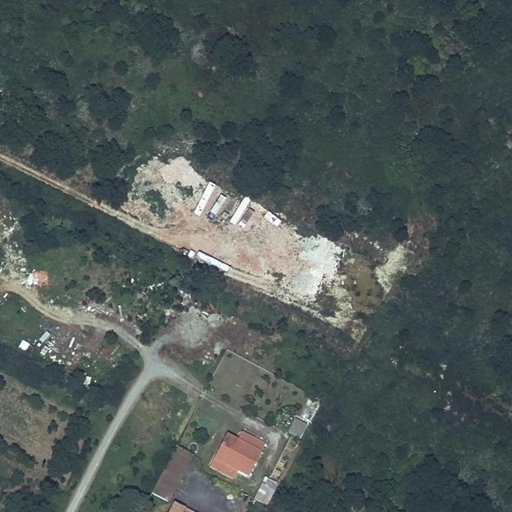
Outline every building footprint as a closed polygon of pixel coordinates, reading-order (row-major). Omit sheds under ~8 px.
[(25,352),(29,344),(22,341),(19,349),(25,352)] [(173,358),(184,362),(187,353),(175,350),(173,358)] [(301,440),(308,426),(294,419),(288,433),(301,440)] [(236,469),(237,471),(238,472),(249,477),(261,453),(260,452),(264,446),(242,434),(238,442),(240,443),(233,455),(242,459),(236,469)] [(227,436),(210,468),(221,474),(226,466),(237,471),(236,469),(242,459),(233,455),(240,443),(238,442),(227,436)] [(176,447),(152,494),(167,502),(192,455),(176,447)] [(226,466),(221,474),(233,480),(238,472),(237,471),(226,466)] [(270,499),(278,484),(267,478),(259,493),(270,499)]
